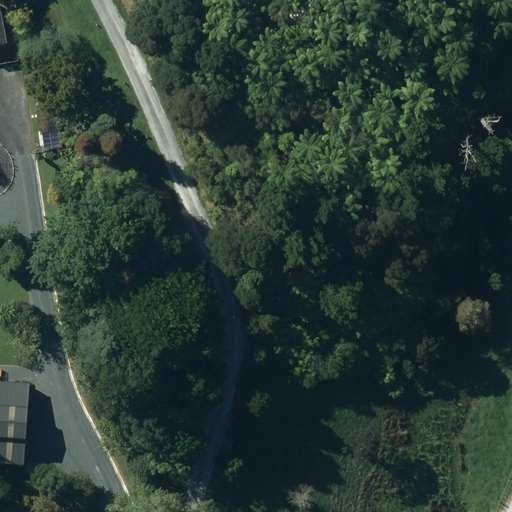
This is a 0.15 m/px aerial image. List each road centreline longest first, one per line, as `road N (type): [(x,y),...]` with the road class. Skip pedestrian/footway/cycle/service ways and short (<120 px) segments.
road 1 (unknown): [(168,511),(214,370),(223,296),(195,152),(136,0)]
road 2 (unknown): [(90,511),(86,414),(70,348),(15,212),(0,110)]
